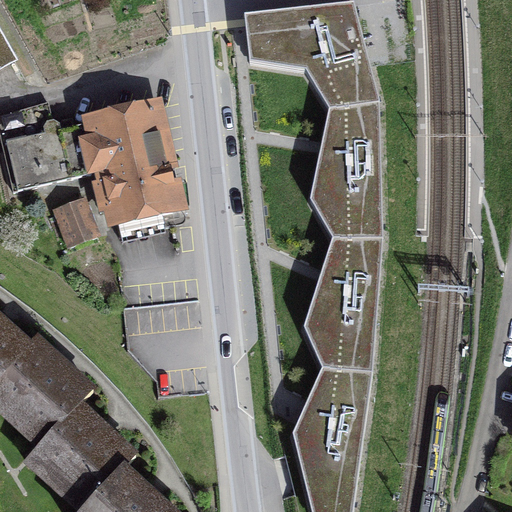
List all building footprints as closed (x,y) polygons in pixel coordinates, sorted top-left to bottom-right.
[(250,66),(305,74),(330,113),(380,105),(354,7),(245,19),(250,66)] [(0,69),(16,61),(0,33),(0,69)] [(0,118),(0,137),(13,194),(91,176),(90,171),(104,168),(94,126),(85,128),(85,127),(61,133),(59,126),(54,123),(53,123),(48,104),(0,118)] [(380,105),(330,113),(311,203),(333,242),(383,242),(380,105)] [(177,209),(153,110),(94,124),(94,126),(104,168),(108,184),(95,187),(101,212),(114,209),(117,223),(177,209)] [(98,238),(84,201),(57,211),(71,248),(98,238)] [(383,242),(333,242),(304,331),(322,372),(373,375),(383,242)] [(0,382),(29,350),(2,325),(0,323),(0,382)] [(0,382),(0,401),(46,444),(79,408),(92,394),(63,367),(36,342),(29,350),(0,382)] [(353,511),(373,375),(322,372),(293,437),(311,511),(353,511)] [(33,458),(88,509),(123,471),(135,458),(106,432),(79,408),(46,444),(33,458)] [(168,511),(152,497),(123,471),(88,509),(85,511),(168,511)]
